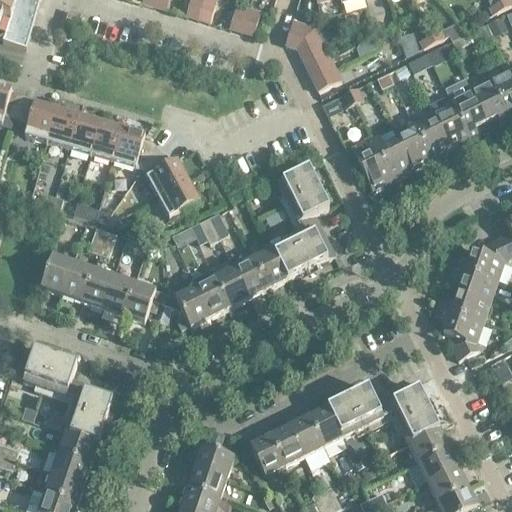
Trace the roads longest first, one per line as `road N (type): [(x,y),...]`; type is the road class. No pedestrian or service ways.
road 1 (residential): [(176,395),(209,424),(240,433),(424,341)]
road 2 (residential): [(176,395),(397,280)]
road 3 (residential): [(281,58),(74,0)]
road 4 (residential): [(397,280),(308,108)]
road 5 (residential): [(0,328),(150,369),(176,395)]
road 6 (residential): [(505,504),(424,341)]
road 7 (residential): [(511,169),(437,208),(397,280)]
road 8 (residential): [(172,115),(202,124),(218,150),(308,108)]
road 9 (residential): [(129,511),(176,395)]
